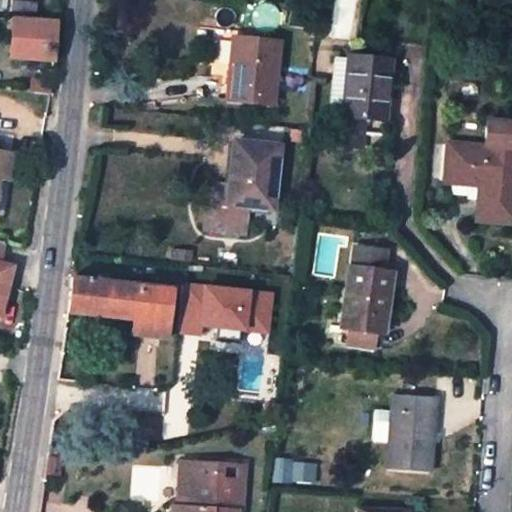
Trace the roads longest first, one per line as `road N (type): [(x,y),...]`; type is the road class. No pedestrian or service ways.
road 1 (tertiary): [(16,511),(80,0)]
road 2 (residential): [(511,324),(495,511)]
